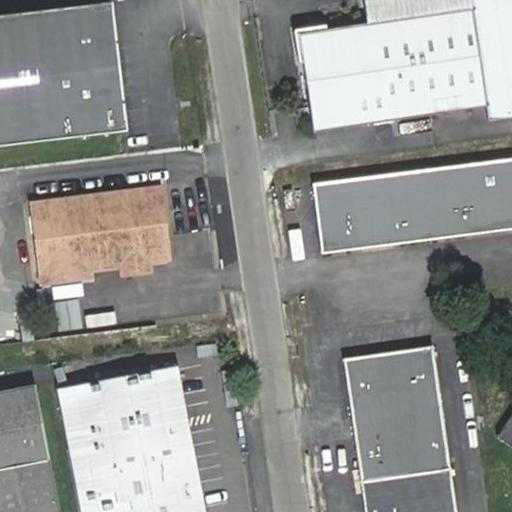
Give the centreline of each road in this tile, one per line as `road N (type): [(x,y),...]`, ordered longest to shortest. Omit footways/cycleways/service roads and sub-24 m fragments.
road 1 (residential): [(293,511),(221,0)]
road 2 (unknown): [(469,511),(448,362),(418,328),(383,325),(343,342),(326,361),(317,410),(281,425)]
road 3 (unknown): [(222,7),(182,10),(160,22),(163,135)]
